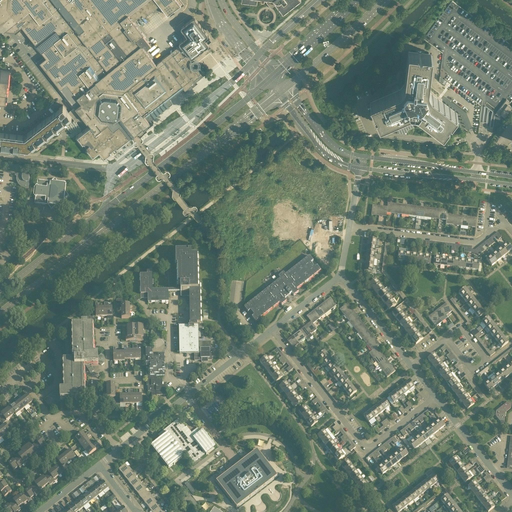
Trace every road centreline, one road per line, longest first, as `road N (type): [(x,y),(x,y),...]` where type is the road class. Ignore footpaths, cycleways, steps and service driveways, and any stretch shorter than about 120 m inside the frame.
road 1 (secondary): [(0,312),(277,93)]
road 2 (secondary): [(250,96),(0,291)]
road 3 (residential): [(434,397),(368,448),(270,331)]
road 4 (residential): [(118,450),(270,331)]
road 5 (residential): [(511,232),(501,226),(475,241),(349,226)]
road 6 (secondary): [(287,86),(386,0)]
road 7 (residential): [(511,496),(434,397)]
